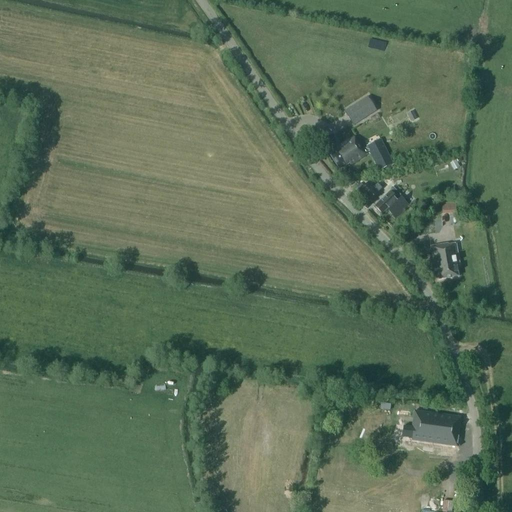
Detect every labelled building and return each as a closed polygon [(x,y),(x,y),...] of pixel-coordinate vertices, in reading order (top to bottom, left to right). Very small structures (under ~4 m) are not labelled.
[(345,112),(353,125),(375,111),(367,98),(345,112)] [(374,121),(376,132),(394,128),(392,117),(374,121)] [(339,170),(350,164),(351,165),(366,155),(364,154),(369,151),(367,148),(362,150),(354,137),(335,149),(336,151),(330,155),(339,170)] [(369,151),(379,171),(393,164),(380,140),(367,147),(367,148),(369,151)] [(360,191),(369,201),(382,189),(377,184),(373,188),(368,183),(364,187),(360,191)] [(396,200),(400,196),(393,190),(375,207),(382,214),(388,208),(390,209),(388,211),(396,220),(410,207),(402,198),(397,202),(396,200)] [(457,203),(443,204),(443,215),(457,214),(457,203)] [(433,270),(436,269),(438,280),(457,277),(455,266),(459,266),(456,245),(448,247),(448,245),(430,248),(433,270)] [(413,429),(412,441),(443,445),(443,446),(457,448),(461,418),(459,418),(414,411),(412,429),(413,429)] [(441,486),(429,484),(427,509),(439,510),(441,486)]
